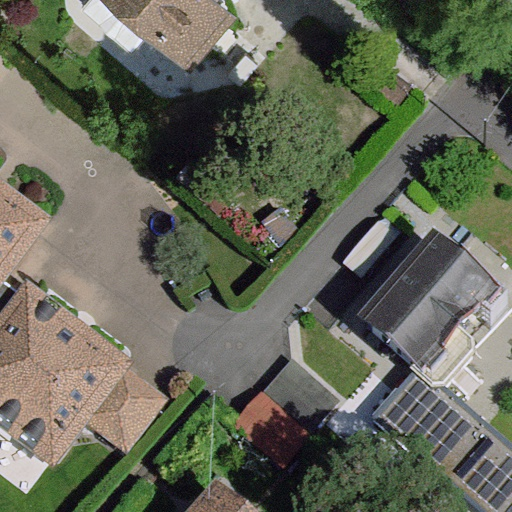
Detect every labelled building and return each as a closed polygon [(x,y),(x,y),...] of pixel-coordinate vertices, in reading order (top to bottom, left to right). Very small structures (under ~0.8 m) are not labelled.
[(133,47),(160,17),(140,0),(86,0),(83,4),(133,47)] [(163,26),(186,47),(197,45),(227,11),(225,0),(140,0),(160,17),(167,23),(163,26)] [(0,281),(39,231),(0,201),(0,281)] [(437,263),(375,334),(419,374),(455,335),(484,304),(437,263)] [(0,347),(29,309),(0,286),(0,347)] [(0,347),(0,421),(53,462),(85,421),(121,373),(31,306),(29,309),(0,347)] [(473,350),(455,335),(419,374),(416,378),(435,394),(446,393),(474,361),(473,350)] [(294,367),(268,397),(312,436),(339,406),(294,367)] [(164,406),(121,373),(85,421),(128,454),(164,406)] [(311,442),(264,400),(239,429),(286,470),(311,442)]
